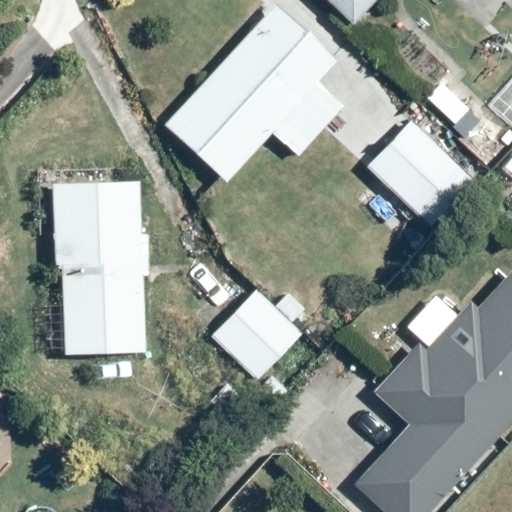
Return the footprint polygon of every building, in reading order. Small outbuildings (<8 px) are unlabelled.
[(339,54),(281,0),(277,0),(166,121),(227,177),(273,128),(297,151),(342,104),(315,80),(339,54)] [(331,0),(351,21),(372,0),(331,0)] [(452,158),(409,116),(365,162),(408,203),(452,158)] [(144,351),(145,179),(55,179),(54,267),(63,267),(62,350),(144,351)] [(426,511),(511,419),(511,274),(470,321),(434,287),(399,326),(415,342),(373,387),(409,420),(353,480),(388,511),(426,511)] [(300,333),(256,289),(211,332),(255,377),(300,333)]
